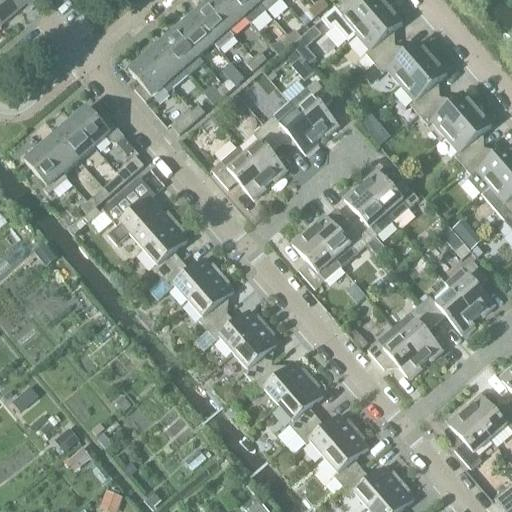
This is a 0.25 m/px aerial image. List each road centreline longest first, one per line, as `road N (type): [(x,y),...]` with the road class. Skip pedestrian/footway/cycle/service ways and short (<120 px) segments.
road 1 (unclassified): [(247,246),(88,61),(157,0)]
road 2 (unclassified): [(405,430),(247,246)]
road 3 (unclassified): [(247,246),(362,145)]
road 4 (unclassified): [(405,430),(511,333)]
road 5 (unclassified): [(511,104),(419,0)]
